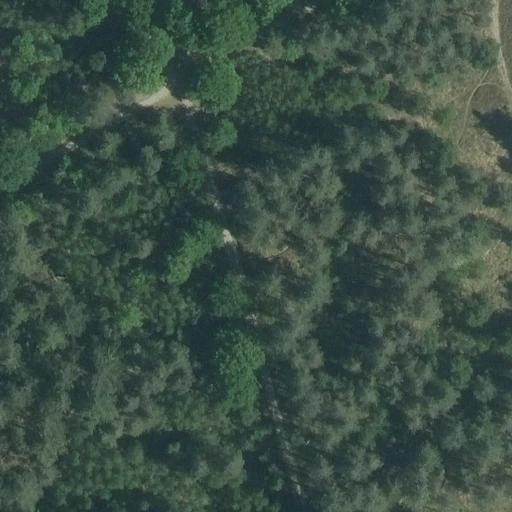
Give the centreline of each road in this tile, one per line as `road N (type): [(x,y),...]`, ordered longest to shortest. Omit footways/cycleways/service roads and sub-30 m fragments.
road 1 (track): [(300,511),(185,101),(170,85)]
road 2 (track): [(0,176),(167,71),(303,0)]
